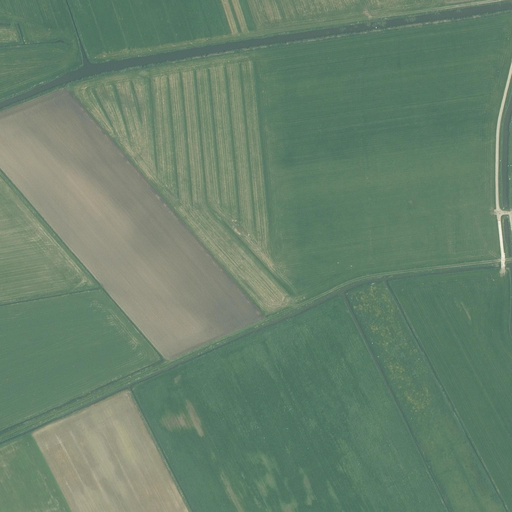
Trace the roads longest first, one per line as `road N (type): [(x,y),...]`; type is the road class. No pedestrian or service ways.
road 1 (track): [(0,437),(357,279),(511,259)]
road 2 (track): [(503,260),(497,133),(511,66)]
